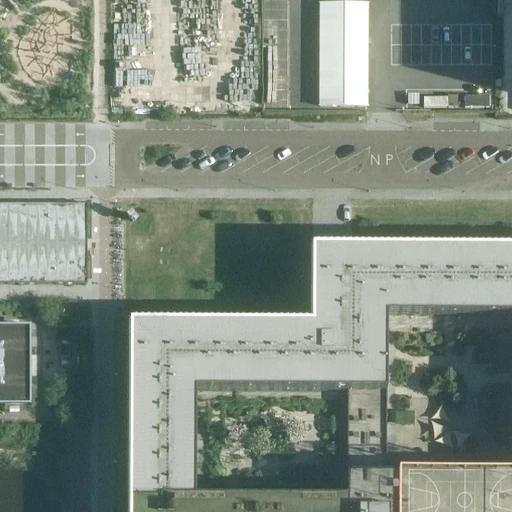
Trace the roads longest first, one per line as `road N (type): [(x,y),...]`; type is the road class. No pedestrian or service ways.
road 1 (residential): [(511,140),(0,135)]
road 2 (residential): [(0,180),(511,182)]
